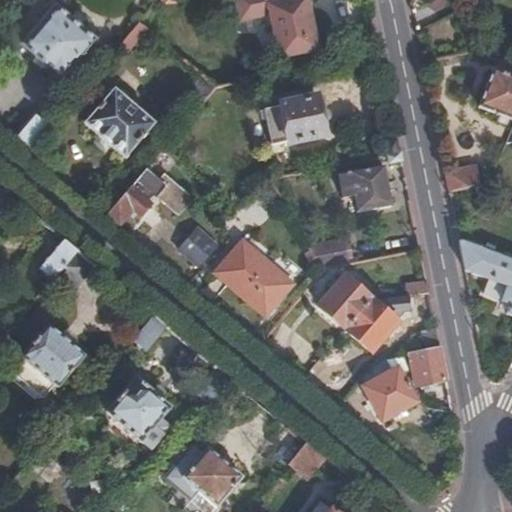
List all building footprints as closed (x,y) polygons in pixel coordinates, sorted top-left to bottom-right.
[(235,0),(239,21),(269,15),(278,60),(317,53),(307,0),(298,0),(284,3),(283,0),(235,0)] [(53,1),(20,42),(61,75),(95,36),(53,1)] [(136,23),(123,39),(113,52),(121,58),(145,30),(136,23)] [(511,78),(492,71),(479,109),(504,117),(511,119),(511,78)] [(198,109),(215,89),(202,77),(185,97),(198,109)] [(113,91),(85,125),(126,159),(153,125),(113,91)] [(265,108),(272,148),(325,138),(317,98),(265,108)] [(35,113),(13,138),(29,151),(50,126),(35,113)] [(400,156),(397,143),(385,145),(387,158),(400,156)] [(400,156),(387,158),(389,168),(401,166),(400,156)] [(475,168),(445,173),(449,192),(479,187),(475,168)] [(146,170),(107,217),(119,228),(133,211),(141,218),(151,206),(148,202),(153,196),(176,216),(192,199),(163,175),(159,181),(146,170)] [(382,170),(336,178),(341,201),(353,199),(356,215),(389,208),(382,170)] [(194,225),(174,248),(194,265),(214,242),(194,225)] [(77,251),(63,240),(37,270),(51,282),(77,251)] [(311,249),(324,271),(349,266),(344,242),(311,249)] [(243,243),(215,275),(266,318),(296,283),(271,262),(269,265),(243,243)] [(511,263),(460,244),(465,273),(487,281),(483,293),(503,301),(501,302),(508,305),(504,313),(511,316),(511,263)] [(77,251),(51,282),(69,296),(95,266),(77,251)] [(318,308),(345,330),(370,301),(371,301),(344,278),(318,308)] [(370,301),(345,330),(370,352),(395,322),(371,301),(370,301)] [(166,326),(153,315),(132,340),(145,351),(166,326)] [(47,328),(22,357),(57,387),(83,358),(47,328)] [(434,393),(447,391),(438,350),(410,355),(415,385),(432,383),(434,393)] [(230,381),(217,369),(195,395),(208,406),(230,381)] [(396,370),(361,389),(380,421),(414,403),(396,370)] [(170,408),(136,379),(107,413),(141,442),(170,408)] [(195,439),(165,475),(176,485),(182,479),(215,507),(241,477),(195,439)] [(323,459),(305,444),(287,464),(306,479),(323,459)]
